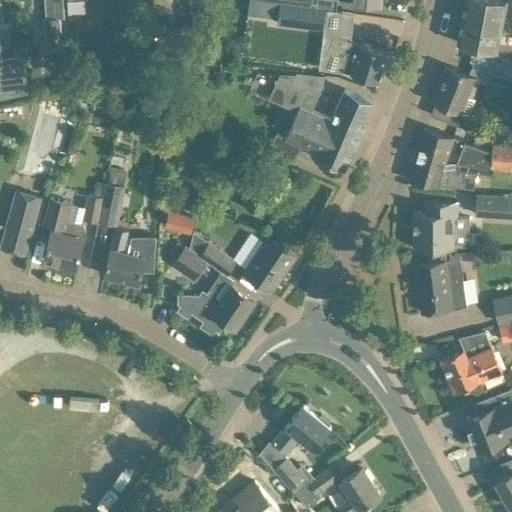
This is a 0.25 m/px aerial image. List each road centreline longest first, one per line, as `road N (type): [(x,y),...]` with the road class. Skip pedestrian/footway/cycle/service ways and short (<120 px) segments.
road 1 (tertiary): [(311,327),(324,268),(398,122),(435,0)]
road 2 (residential): [(237,390),(124,318),(0,286)]
road 3 (tertiary): [(155,511),(237,390)]
road 4 (tertiary): [(400,410),(370,355),(311,327)]
